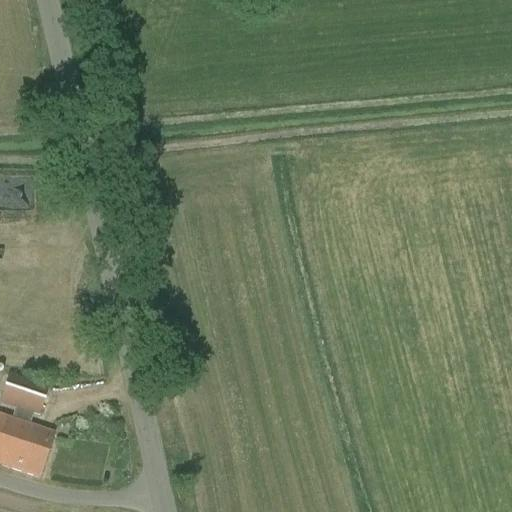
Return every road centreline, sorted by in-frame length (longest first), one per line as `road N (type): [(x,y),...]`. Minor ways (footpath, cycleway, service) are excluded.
road 1 (tertiary): [(160,491),(46,0)]
road 2 (unclassified): [(160,491),(81,498),(0,478)]
